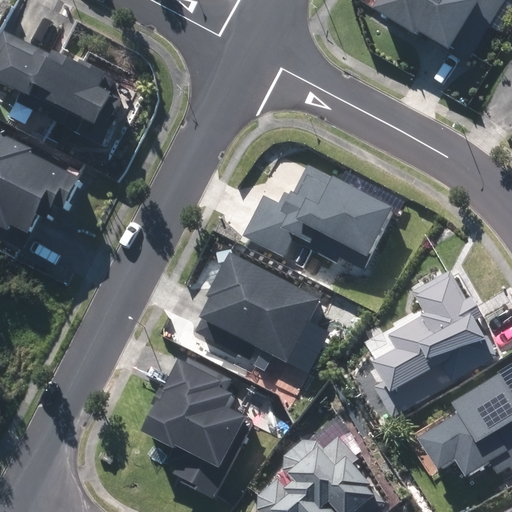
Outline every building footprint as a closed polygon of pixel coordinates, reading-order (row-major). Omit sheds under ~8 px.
[(508,0),(386,0),(378,15),(468,68),(508,0)] [(124,96),(108,87),(113,79),(64,53),(60,61),(7,34),(0,47),(0,80),(104,134),(124,96)] [(0,231),(35,249),(54,212),(69,220),(88,184),(72,176),(75,171),(0,132),(0,231)] [(289,260),(296,247),(365,281),(402,208),(313,164),(291,208),(266,196),(245,238),(289,260)] [(293,364),(324,300),(297,287),(299,283),(237,254),(199,334),(262,364),(268,352),(293,364)] [(385,399),(394,415),(502,355),(484,322),(489,319),(479,300),(470,305),(453,274),(423,291),(435,312),(395,334),(403,349),(378,363),(395,393),(385,399)] [(252,419),(232,409),(238,397),(230,393),(236,381),(190,357),(172,392),(165,389),(157,406),(163,410),(152,432),(180,446),(171,464),(180,469),(177,476),(218,497),(250,434),(246,432),(252,419)] [(462,416),(425,439),(446,472),(462,462),(472,478),(493,466),(502,481),(511,475),(511,384),(508,377),(457,408),(462,416)] [(288,472),(263,494),(260,508),(263,511),(374,511),(387,501),(355,465),(360,460),(338,435),(319,452),(308,440),(281,464),(288,472)]
